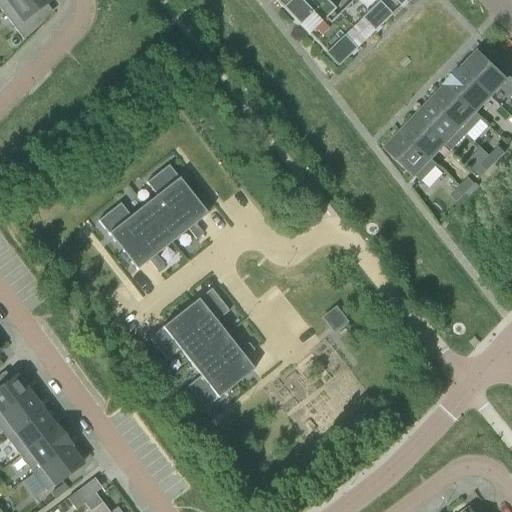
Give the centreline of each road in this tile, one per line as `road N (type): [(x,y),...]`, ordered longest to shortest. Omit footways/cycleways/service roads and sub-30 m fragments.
road 1 (residential): [(0,293),(161,511)]
road 2 (residential): [(469,391),(335,232)]
road 3 (unclassified): [(339,511),(404,461),(469,391)]
road 4 (residential): [(213,264),(257,230),(293,252),(335,232)]
road 5 (residential): [(84,0),(78,26),(0,107)]
road 6 (residential): [(511,495),(491,473),(465,469),(402,511)]
road 7 (residential): [(213,264),(288,362)]
